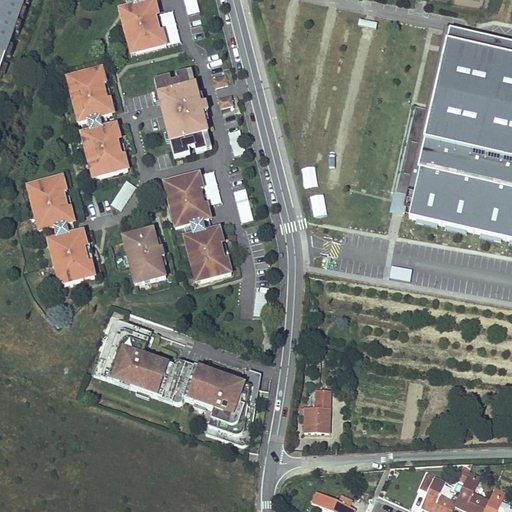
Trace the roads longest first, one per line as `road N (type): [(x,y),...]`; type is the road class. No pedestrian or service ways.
road 1 (unclassified): [(232,0),(295,268),(272,463)]
road 2 (unknown): [(93,227),(126,219),(144,193),(139,121),(255,86)]
road 3 (unclassified): [(511,453),(272,463)]
